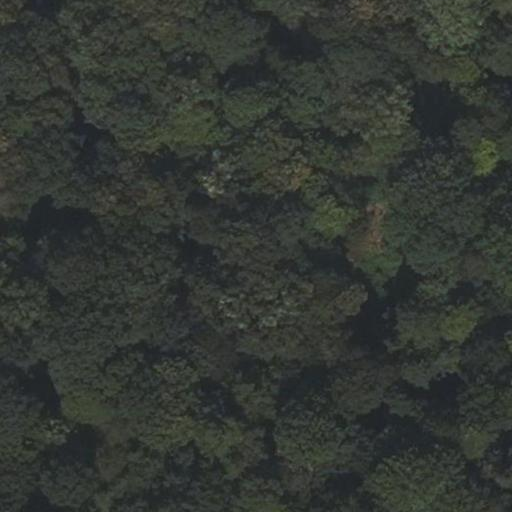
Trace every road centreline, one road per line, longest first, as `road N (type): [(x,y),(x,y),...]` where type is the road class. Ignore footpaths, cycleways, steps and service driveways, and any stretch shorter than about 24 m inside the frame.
road 1 (track): [(511,201),(76,0)]
road 2 (track): [(370,511),(511,350)]
